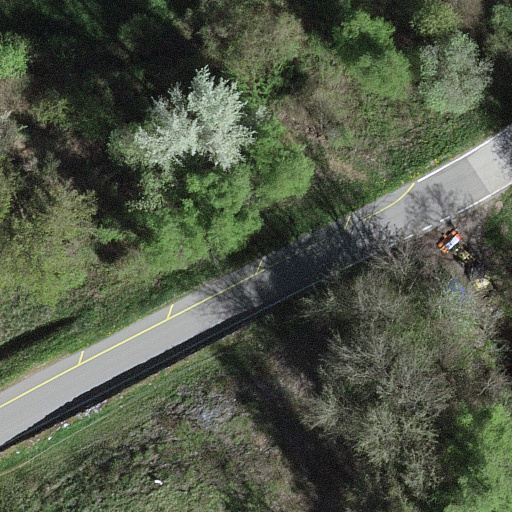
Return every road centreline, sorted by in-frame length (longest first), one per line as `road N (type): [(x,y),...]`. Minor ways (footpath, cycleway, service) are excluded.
road 1 (tertiary): [(511,143),(460,178),(0,419)]
road 2 (track): [(398,209),(355,176),(273,141),(217,135),(0,148)]
